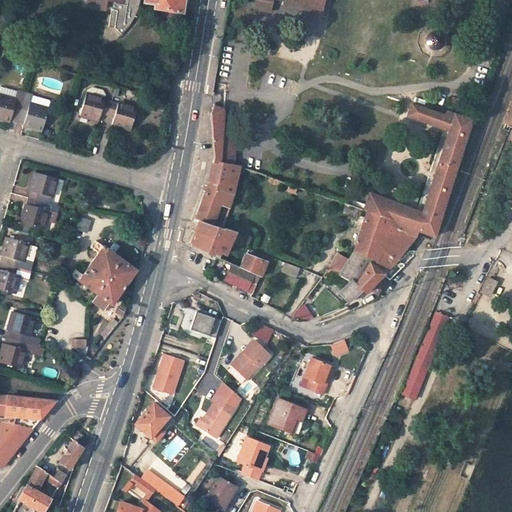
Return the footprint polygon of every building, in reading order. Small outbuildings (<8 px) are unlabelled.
[(88,0),(87,4),(107,7),(108,0),(112,0),(114,0),(110,26),(116,27),(122,34),(125,32),(129,27),(135,17),(138,10),(140,3),(140,0),(144,0),(144,1),(156,4),(156,7),(160,7),(160,9),(182,12),(184,0),(88,0)] [(257,0),(256,7),(272,10),(273,0),(282,0),(287,1),(286,0),(257,0)] [(326,0),(286,0),(287,1),(286,6),(324,13),(326,0)] [(423,40),(423,45),(426,49),(430,51),(435,52),(439,50),(442,46),(443,41),(441,37),(438,33),(433,32),(429,33),(425,36),(423,40)] [(241,45),(222,38),(216,68),(238,70),(241,45)] [(0,115),(43,128),(49,108),(31,102),(33,94),(2,85),(0,90),(0,115)] [(107,97),(109,93),(106,89),(94,86),(89,88),(82,113),(100,117),(101,112),(115,116),(113,122),(132,127),(138,106),(107,97)] [(372,197),(366,212),(418,230),(433,235),(471,119),(448,112),(446,115),(412,103),(407,116),(449,130),(420,214),(372,197)] [(213,160),(218,161),(221,137),(224,107),(213,105),(209,113),(213,160)] [(509,125),(504,123),(501,130),(507,132),(509,125)] [(218,163),(229,165),(232,137),(221,137),(218,161),(218,163)] [(213,160),(208,182),(225,186),(226,184),(234,186),(238,167),(229,165),(218,163),(218,161),(213,160)] [(23,222),(42,228),(50,203),(45,201),(47,195),(53,197),(58,178),(37,172),(23,222)] [(199,220),(211,224),(219,204),(223,191),(225,186),(208,182),(196,219),(199,220)] [(318,194),(333,200),(338,187),(323,182),(318,194)] [(223,191),(232,194),(234,186),(226,184),(225,186),(223,191)] [(228,206),(232,194),(223,191),(219,204),(228,206)] [(338,201),(341,203),(358,209),(362,210),(365,204),(365,199),(360,197),(353,201),(352,202),(340,198),(338,201)] [(355,217),(358,209),(341,203),(337,211),(355,217)] [(366,212),(354,251),(372,259),(377,261),(387,250),(397,258),(416,236),(418,230),(366,212)] [(88,232),(92,219),(79,216),(76,229),(88,232)] [(222,227),(211,224),(199,220),(194,232),(190,245),(195,247),(218,257),(220,252),(225,254),(235,230),(222,226),(222,227)] [(24,259),(29,243),(8,236),(0,264),(0,287),(15,292),(19,277),(21,268),(31,271),(33,262),(24,259)] [(97,240),(92,247),(99,251),(82,274),(76,269),(72,276),(96,293),(91,300),(103,308),(107,302),(110,304),(136,269),(97,240)] [(387,270),(397,258),(387,250),(377,261),(376,263),(387,270)] [(370,263),(372,259),(354,251),(346,261),(338,274),(349,281),(339,290),(348,302),(364,289),(366,291),(384,273),(370,263)] [(246,253),(240,267),(255,274),(260,277),(267,262),(246,253)] [(297,277),(300,267),(285,262),(281,271),(297,277)] [(230,268),(225,279),(248,290),(255,274),(240,267),(232,264),(230,268)] [(225,279),(230,268),(227,266),(222,277),(225,279)] [(28,280),(31,271),(21,268),(19,277),(28,280)] [(260,277),(255,274),(248,290),(254,293),(260,277)] [(499,282),(489,277),(481,293),(491,298),(499,282)] [(123,317),(126,314),(127,309),(121,303),(115,312),(123,317)] [(293,308),(297,322),(311,318),(307,304),(293,308)] [(190,329),(210,335),(215,315),(196,310),(190,329)] [(5,343),(0,359),(0,362),(21,368),(27,349),(38,353),(40,346),(29,343),(36,317),(15,311),(7,335),(5,343)] [(414,397),(429,363),(444,331),(442,330),(447,319),(435,313),(400,392),(414,397)] [(104,339),(117,323),(112,320),(100,335),(104,339)] [(73,338),(73,350),(86,350),(86,338),(73,338)] [(330,344),(335,356),(349,350),(344,338),(330,344)] [(244,352),(233,366),(247,378),(269,353),(253,339),(243,351),(244,352)] [(175,394),(185,359),(162,352),(152,388),(175,394)] [(323,392),(326,384),(323,382),(330,364),(312,357),(305,376),(313,378),(309,388),(323,392)] [(443,456),(454,461),(495,370),(511,373),(511,365),(485,360),(443,456)] [(323,382),(326,384),(334,366),(330,364),(323,382)] [(215,399),(198,424),(216,436),(237,405),(228,399),(229,398),(218,390),(213,397),(215,399)] [(32,427),(55,400),(8,395),(4,417),(4,420),(32,427)] [(269,423),(291,431),(296,419),(299,418),(301,418),(303,419),(308,408),(280,398),(269,423)] [(153,441),(162,432),(156,427),(166,417),(151,404),(133,423),(153,441)] [(295,432),(301,418),(299,418),(296,419),(291,431),(295,432)] [(73,440),(77,442),(83,435),(76,429),(69,436),(73,440)] [(170,461),(186,444),(177,435),(161,452),(170,461)] [(268,444),(246,435),(237,460),(262,470),(270,449),(267,448),(268,444)] [(83,447),(77,442),(73,440),(59,461),(70,468),(83,447)] [(308,450),(305,457),(316,462),(320,455),(308,450)] [(443,456),(438,467),(449,472),(454,461),(443,456)] [(32,473),(42,479),(46,471),(36,463),(32,473)] [(431,511),(432,509),(449,472),(438,467),(421,505),(419,511),(431,511)] [(52,476),(61,482),(65,475),(57,468),(52,476)] [(142,504),(154,487),(134,472),(128,480),(145,493),(139,502),(142,504)] [(19,499),(43,511),(51,499),(36,490),(42,479),(32,473),(26,483),(25,487),(22,486),(16,497),(19,499)] [(202,498),(220,508),(235,485),(217,474),(202,498)] [(173,491),(181,496),(184,492),(177,486),(173,491)] [(175,503),(181,496),(173,491),(167,497),(175,503)] [(43,511),(19,499),(13,511),(43,511)] [(155,511),(159,508),(148,500),(143,507),(120,500),(115,511),(155,511)] [(251,511),(278,511),(280,509),(257,500),(251,511)]
